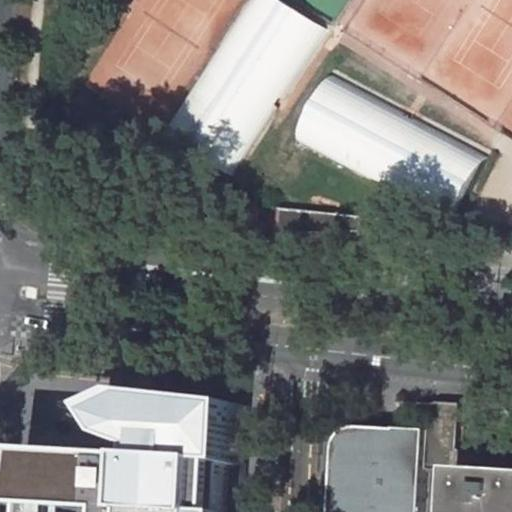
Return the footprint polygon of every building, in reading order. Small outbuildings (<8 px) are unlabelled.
[(283,0),(249,0),(164,132),(232,176),(328,29),(283,0)] [(333,75),(298,141),(453,223),(488,159),(333,75)] [(365,217),(284,208),(281,229),(309,232),(310,234),(311,238),(315,241),(320,242),(350,233),(363,233),(365,217)] [(246,511),(254,386),(165,379),(105,409),(46,440),(39,511),(246,511)] [(431,426),(430,431),(428,470),(459,472),(460,454),(460,450),(463,405),(439,403),(437,426),(431,426)] [(350,431),(342,438),(341,439),(338,446),(336,478),(341,478),(340,495),(335,495),(334,511),(425,511),(428,470),(430,431),(399,429),(399,430),(363,428),(358,429),(350,431)] [(511,453),(460,450),(460,454),(485,456),(484,472),(511,473),(511,453)] [(485,456),(460,454),(459,472),(456,511),(511,511),(511,473),(484,472),(485,456)]
